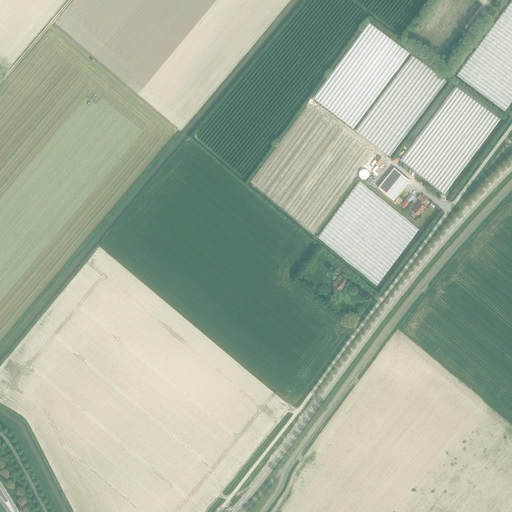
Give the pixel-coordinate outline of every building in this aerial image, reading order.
[(378,187),(393,200),(409,180),(394,167),(378,187)] [(359,175),(359,177),(361,179),(363,180),(365,180),(367,179),(368,177),(369,175),(369,172),(367,170),(365,169),(363,169),(360,171),(359,172),(359,175)] [(416,214),(418,215),(425,207),(421,204),(423,202),(423,203),(426,199),(420,195),(417,198),(420,200),(419,202),(412,210),(413,211),(413,212),(416,215),(416,214)] [(406,199),(401,206),(404,209),(410,202),(406,199)] [(337,294),(347,282),(339,276),(331,286),(333,287),(331,290),(337,294)]
